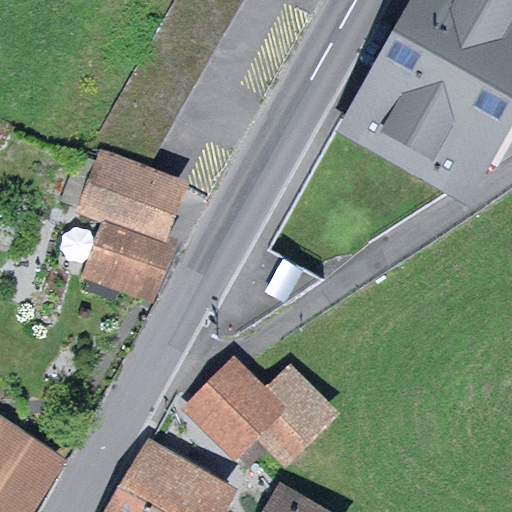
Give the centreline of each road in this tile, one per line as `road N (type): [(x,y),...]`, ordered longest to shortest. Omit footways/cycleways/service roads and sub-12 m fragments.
road 1 (primary): [(134,392),(356,0)]
road 2 (residential): [(134,392),(218,359),(511,174)]
road 3 (primary): [(70,511),(134,392)]
